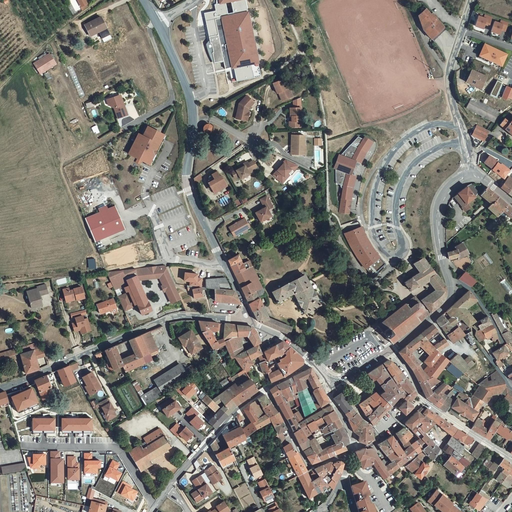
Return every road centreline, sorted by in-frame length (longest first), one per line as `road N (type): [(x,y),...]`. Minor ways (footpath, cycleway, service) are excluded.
road 1 (tertiary): [(253,324),(178,316),(0,388)]
road 2 (residential): [(222,264),(170,256),(146,195),(168,147)]
road 3 (residential): [(22,445),(119,448),(155,506)]
road 4 (residential): [(390,351),(422,401),(511,458)]
road 5 (unclassified): [(470,175),(448,77),(464,25)]
road 6 (tertiary): [(222,264),(186,183),(192,122)]
road 7 (unclassified): [(265,389),(310,466),(351,451)]
road 8 (tertiary): [(448,280),(439,206),(449,187),(470,175)]
